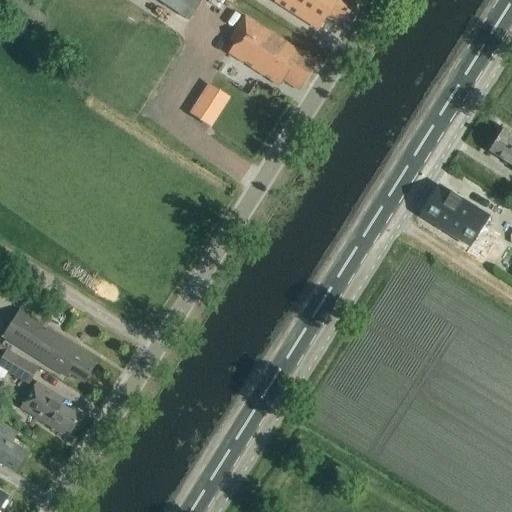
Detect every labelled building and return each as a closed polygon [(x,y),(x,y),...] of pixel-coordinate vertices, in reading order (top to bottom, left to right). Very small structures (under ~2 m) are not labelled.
[(204,0),(155,0),(190,23),(204,0)] [(344,22),(357,1),(355,0),(277,0),(275,3),(318,30),(326,17),(338,25),(341,20),(344,22)] [(167,35),(178,19),(160,6),(149,23),(167,35)] [(303,86),(317,64),(245,18),(230,41),(236,45),(229,55),(278,87),(282,81),(295,89),(299,84),(303,86)] [(511,134),(503,129),(489,151),(511,165),(511,134)] [(423,215),(471,246),(481,230),(488,219),(439,189),(423,215)] [(84,384),(95,366),(81,357),(84,353),(19,312),(3,338),(7,340),(67,379),(70,375),(84,384)] [(9,351),(2,347),(0,345),(0,365),(8,353),(9,351)] [(0,369),(29,387),(39,371),(8,353),(0,365),(0,369)] [(70,434),(80,418),(61,406),(64,401),(37,383),(21,409),(63,436),(66,431),(70,434)] [(0,463),(16,473),(27,454),(11,444),(17,435),(0,424),(0,463)]
